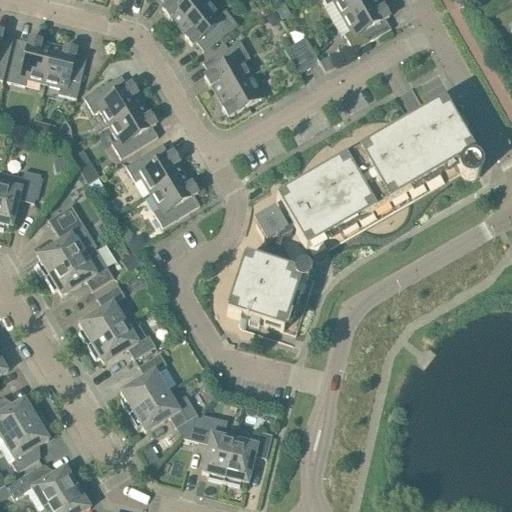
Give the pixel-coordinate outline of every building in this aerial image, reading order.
[(159,0),(166,8),(162,11),(170,21),(171,20),(178,29),(209,4),(205,0),(159,0)] [(283,6),(279,0),(274,0),(270,3),(275,11),(283,6)] [(322,0),(327,8),(333,5),(342,20),(376,0),(322,0)] [(384,10),(382,10),(376,0),(342,20),(351,35),(344,38),(354,55),(391,33),(385,23),(389,20),(384,10)] [(185,39),(192,49),(196,46),(204,55),(237,28),(226,13),(220,18),(209,4),(178,29),(186,38),(185,39)] [(285,8),(277,12),(282,22),(290,17),(285,8)] [(281,24),(275,15),(265,21),(269,27),(275,27),(281,24)] [(0,83),(3,84),(13,42),(1,39),(3,35),(0,34),(0,83)] [(43,87),(53,48),(41,46),(41,44),(30,41),(29,46),(17,43),(7,85),(25,90),(27,83),(43,87)] [(306,41),(295,47),(310,72),(320,66),(306,41)] [(244,65),(250,61),(240,45),(203,66),(209,77),(205,79),(211,90),(212,89),(218,99),(252,80),(244,65)] [(299,78),(310,72),(295,47),(285,53),(299,78)] [(65,51),(53,48),(43,87),(60,91),(58,98),(77,102),(87,60),(75,58),(76,53),(65,50),(65,51)] [(137,97),(131,87),(127,89),(121,79),(84,101),(94,117),(100,114),(109,128),(143,108),(136,98),(137,97)] [(252,80),(218,99),(224,110),(222,110),(228,121),(264,101),(252,80)] [(481,173),(481,171),(480,168),(478,165),(475,163),(473,162),(471,160),(474,158),(444,106),(428,116),(462,177),(460,178),(461,178),(461,179),(462,180),(463,181),(464,182),(466,183),(469,184),(471,184),(474,183),(476,182),(478,180),(480,178),(481,176),(481,174),(481,173)] [(158,141),(152,130),(156,128),(150,118),(149,118),(143,108),(109,128),(118,143),(112,147),(121,163),(158,141)] [(0,130),(8,132),(12,118),(0,114),(0,130)] [(445,186),(460,178),(462,177),(428,116),(411,126),(445,186)] [(411,126),(394,136),(429,196),(445,186),(411,126)] [(51,143),(61,130),(51,127),(47,142),(51,143)] [(68,146),(60,132),(52,144),(64,148),(68,146)] [(394,136),(377,145),(412,206),(429,196),(394,136)] [(395,215),(412,206),(377,145),(360,155),(395,215)] [(150,197),(184,177),(178,166),(179,166),(173,156),(169,158),(163,148),(126,170),(135,186),(142,183),(150,197)] [(360,155),(343,165),(378,225),(395,215),(360,155)] [(326,174),(361,235),(378,225),(343,165),(326,174)] [(83,177),(88,186),(98,180),(93,172),(83,177)] [(326,174),(310,184),(344,244),(361,235),(326,174)] [(0,232),(3,233),(4,229),(12,231),(19,203),(34,207),(41,179),(24,175),(22,181),(1,176),(0,179),(0,232)] [(191,187),(184,177),(150,197),(159,212),(153,216),(163,232),(200,209),(194,199),(198,197),(192,186),(191,187)] [(327,254),(344,244),(310,184),(293,194),(327,254)] [(276,203),(288,224),(312,266),(313,264),(314,263),(316,263),(317,262),(319,262),(321,263),(323,264),(324,265),(327,254),(293,194),(276,203)] [(60,244),(36,258),(41,265),(37,268),(45,281),(94,251),(96,250),(71,209),(48,223),(60,244)] [(306,273),(312,266),(288,224),(279,229),(273,218),(255,229),(266,247),(278,240),(291,262),(287,274),(308,282),(309,281),(309,280),(309,279),(309,278),(309,277),(308,276),(307,274),(306,273)] [(141,236),(126,245),(131,255),(147,247),(141,236)] [(84,258),(45,282),(54,296),(58,293),(62,300),(86,285),(92,295),(113,282),(95,251),(84,258)] [(130,277),(142,270),(133,255),(120,263),(130,277)] [(245,261),(239,280),(308,302),(314,284),(308,282),(287,274),(245,261)] [(239,280),(233,299),(302,321),(308,302),(239,280)] [(102,312),(78,327),(82,333),(78,336),(87,349),(125,326),(114,307),(124,300),(117,289),(96,302),(102,312)] [(295,340),(302,321),(233,299),(226,318),(295,340)] [(87,350),(96,364),(100,362),(104,368),(128,353),(134,363),(155,350),(148,339),(146,341),(134,321),(126,326),(87,350)] [(145,380),(120,395),(124,402),(120,404),(129,418),(167,394),(155,375),(166,368),(159,357),(138,370),(145,380)] [(167,395),(129,418),(137,432),(141,430),(145,436),(170,421),(176,431),(188,423),(197,417),(185,399),(174,406),(167,395)] [(0,401),(0,444),(36,422),(24,402),(14,408),(1,400),(0,401)] [(182,442),(208,448),(201,476),(209,478),(208,482),(223,486),(234,442),(225,440),(221,439),(224,426),(201,420),(199,423),(182,442)] [(0,444),(0,449),(10,466),(11,466),(17,475),(38,462),(33,453),(49,443),(36,422),(0,444)] [(234,442),(223,486),(239,490),(240,485),(248,487),(255,460),(266,462),(272,438),(260,435),(257,448),(234,442)] [(6,490),(14,503),(27,495),(37,511),(42,511),(78,491),(66,470),(50,480),(43,468),(6,490)] [(42,511),(89,511),(90,511),(78,491),(42,511)]
